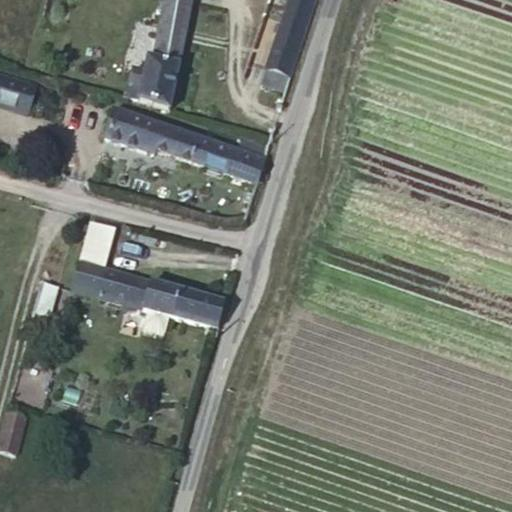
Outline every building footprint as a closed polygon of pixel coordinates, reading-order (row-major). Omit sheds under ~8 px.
[(141,56),(131,91),(168,104),(202,0),(172,0),(151,61),(141,56)] [(294,82),(319,2),(313,0),(292,0),(270,73),(294,82)] [(0,79),(0,107),(30,117),(35,90),(0,79)] [(163,156),(262,186),(271,157),(121,111),(112,141),(163,156)] [(161,163),(163,156),(112,141),(109,149),(161,163)] [(94,278),(103,280),(110,237),(86,232),(72,306),(88,308),(94,278)] [(219,333),(227,302),(103,280),(94,278),(88,308),(219,333)] [(170,324),(154,321),(151,336),(154,339),(163,341),(167,339),(170,324)] [(6,428),(0,449),(0,465),(19,470),(30,432),(6,428)]
